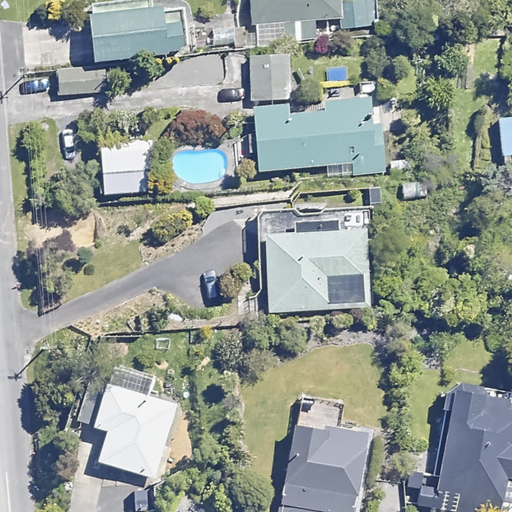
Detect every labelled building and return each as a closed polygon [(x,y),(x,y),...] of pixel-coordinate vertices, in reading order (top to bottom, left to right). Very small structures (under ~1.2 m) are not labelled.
[(340,3),(339,0),(249,0),(250,24),(342,19),(342,30),(373,29),(372,1),(340,3)] [(185,58),(182,28),(164,30),(162,17),(90,25),(95,68),(185,58)] [(288,100),(288,59),(249,60),(249,100),(288,100)] [(290,108),(255,111),(260,174),(385,165),(381,122),(374,122),(373,99),(319,103),(320,115),(290,118),(290,108)] [(511,156),(511,121),(497,122),(501,157),(511,156)] [(152,194),(150,144),(98,146),(101,196),(152,194)] [(426,180),(398,180),(399,198),(426,197),(426,180)] [(367,311),(364,216),(294,219),(294,223),(263,225),(266,314),(367,311)] [(155,483),(174,406),(145,400),(149,385),(117,377),(112,397),(92,392),(84,423),(95,426),(93,434),(113,439),(105,471),(155,483)] [(480,391),(448,387),(434,491),(418,489),(415,509),(435,511),(499,511),(503,482),(511,482),(511,406),(479,402),(480,391)] [(294,437),(281,511),(354,511),(366,442),(324,435),(323,442),(294,437)]
